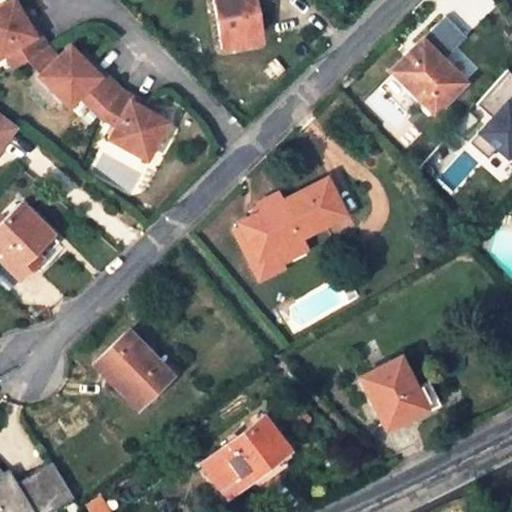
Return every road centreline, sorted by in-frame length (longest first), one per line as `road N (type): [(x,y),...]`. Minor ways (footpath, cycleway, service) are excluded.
road 1 (residential): [(14,376),(400,0)]
road 2 (unclassified): [(355,511),(511,436)]
